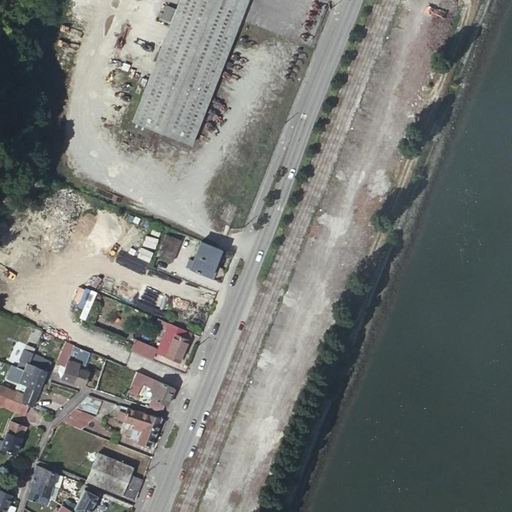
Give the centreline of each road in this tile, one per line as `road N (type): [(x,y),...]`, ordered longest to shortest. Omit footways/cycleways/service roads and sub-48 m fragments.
road 1 (secondary): [(355,0),(190,424)]
road 2 (residential): [(33,461),(57,417),(86,389),(190,424)]
road 3 (unclassified): [(33,461),(151,511)]
